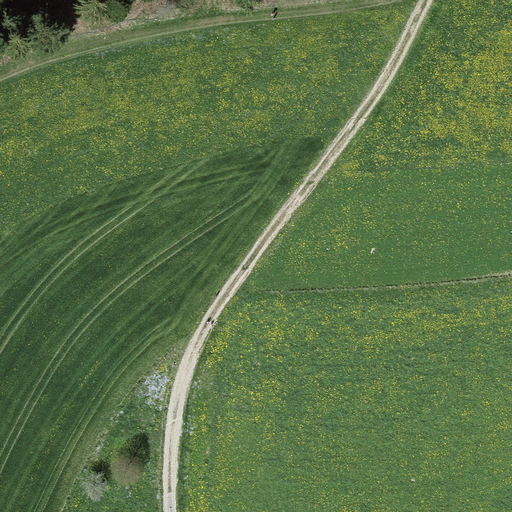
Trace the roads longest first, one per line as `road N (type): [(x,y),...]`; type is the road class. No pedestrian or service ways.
road 1 (track): [(430,0),(348,134),(206,323),(170,441),(169,511)]
road 2 (track): [(0,71),(90,35),(360,0)]
